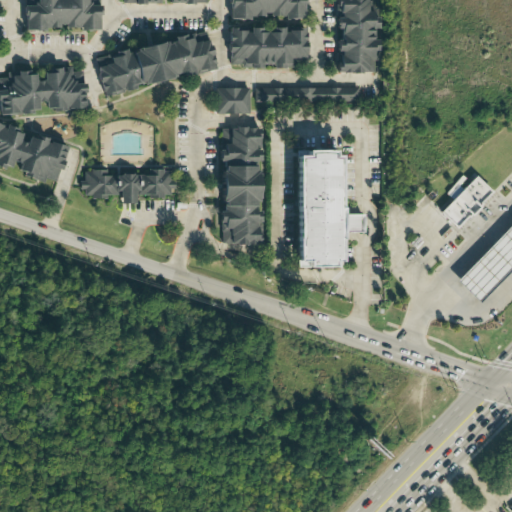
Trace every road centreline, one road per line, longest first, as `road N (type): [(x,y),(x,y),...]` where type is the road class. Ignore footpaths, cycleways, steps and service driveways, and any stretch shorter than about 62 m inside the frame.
road 1 (tertiary): [(359,335),(0,213)]
road 2 (primary): [(489,380),(359,511)]
road 3 (primary): [(399,511),(511,395)]
road 4 (tertiary): [(489,380),(359,335)]
